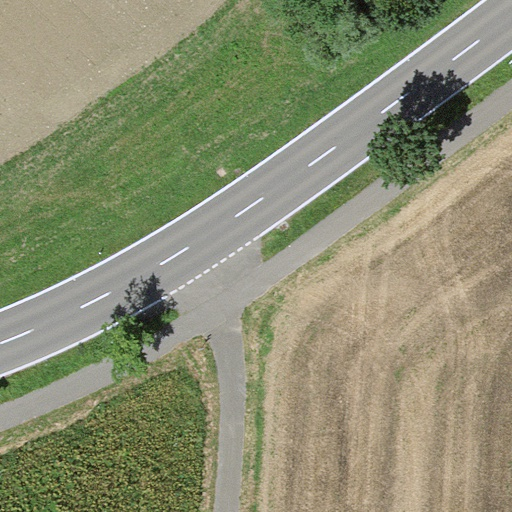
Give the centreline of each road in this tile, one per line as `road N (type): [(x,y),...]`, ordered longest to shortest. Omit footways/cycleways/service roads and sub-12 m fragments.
road 1 (secondary): [(0,344),(201,236),(511,10)]
road 2 (track): [(201,236),(234,366),(225,511)]
